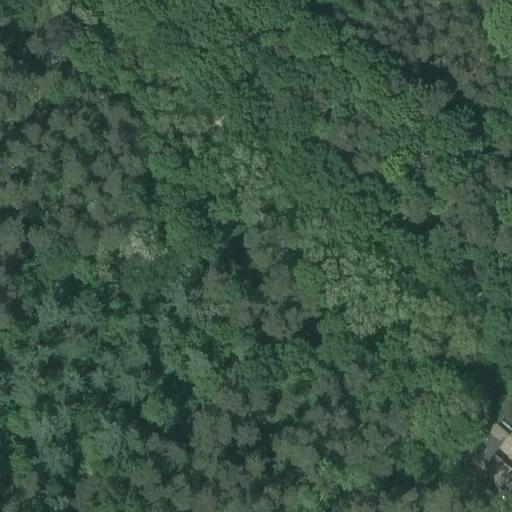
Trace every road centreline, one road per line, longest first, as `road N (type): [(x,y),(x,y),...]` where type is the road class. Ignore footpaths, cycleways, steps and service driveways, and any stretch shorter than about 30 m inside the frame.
road 1 (track): [(511,363),(74,0)]
road 2 (track): [(0,197),(256,383),(255,405),(196,459),(142,500),(101,511)]
